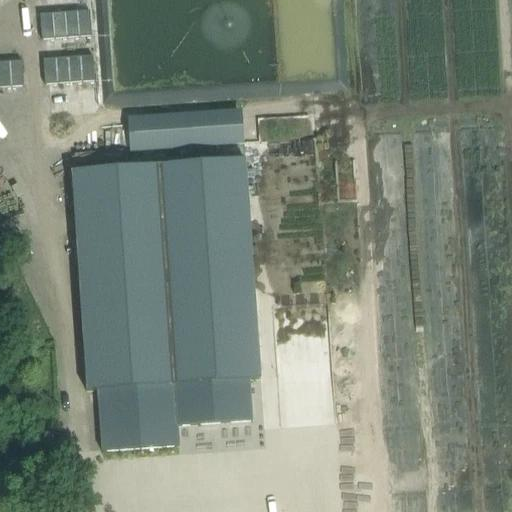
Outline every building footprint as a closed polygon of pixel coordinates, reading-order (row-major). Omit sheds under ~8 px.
[(90,38),(88,14),(40,17),(42,41),(90,38)] [(93,82),(91,58),(43,61),(45,85),(93,82)] [(0,87),(23,86),(21,62),(0,63),(0,87)] [(245,145),(243,112),(188,116),(190,149),(245,145)] [(255,423),(252,382),(262,381),(244,160),(71,172),(89,393),(100,392),(104,453),(181,448),(180,428),(255,423)] [(0,389),(25,380),(21,367),(0,374),(0,389)]
